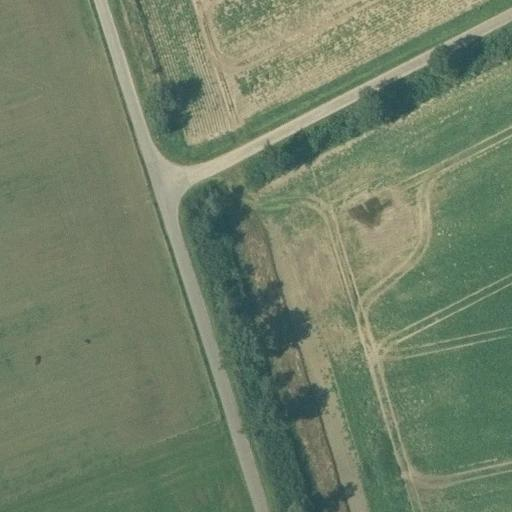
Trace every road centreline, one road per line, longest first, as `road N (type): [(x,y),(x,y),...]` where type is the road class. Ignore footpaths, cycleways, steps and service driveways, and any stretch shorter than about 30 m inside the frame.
road 1 (unclassified): [(511,15),(160,196)]
road 2 (unclassified): [(160,196),(260,511)]
road 3 (unclassified): [(98,0),(160,196)]
